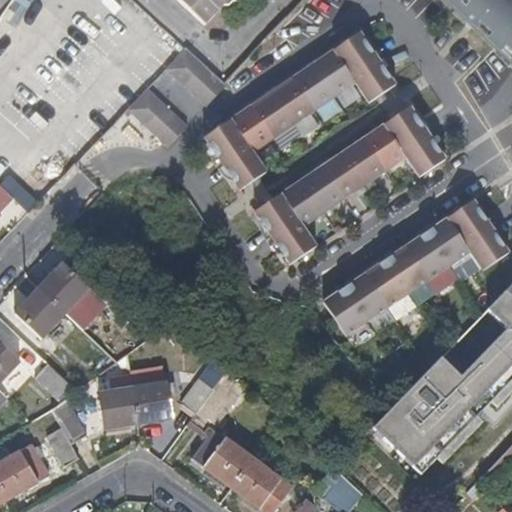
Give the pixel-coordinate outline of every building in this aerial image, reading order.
[(0,0),(0,19),(13,0),(0,0)] [(231,5),(235,0),(173,0),(172,2),(201,29),(224,5),(231,5)] [(511,0),(446,0),(462,15),(511,62),(511,0)] [(248,154),(337,96),(352,86),(354,87),(366,106),(393,88),(357,35),(264,97),(200,138),(235,192),(261,175),(248,154)] [(220,84),(184,51),(165,71),(202,107),(221,87),(220,84)] [(184,129),(145,92),(126,112),(166,150),(184,129)] [(345,199),(402,161),(415,182),(443,164),(423,134),(407,111),(350,148),(304,178),(249,214),(284,267),(311,250),(298,230),(345,199)] [(380,314),(465,258),(477,276),(503,259),(468,206),(354,281),(315,306),(339,340),(346,337),(380,314)] [(89,290),(65,266),(41,291),(66,315),(89,290)] [(66,315),(41,291),(16,316),(41,341),(66,315)] [(508,395),(511,390),(511,292),(509,293),(511,297),(511,301),(498,315),(492,310),(457,345),(508,395)] [(0,384),(20,363),(0,343),(0,384)] [(508,395),(457,345),(431,372),(427,375),(479,426),(508,395)] [(77,394),(48,366),(35,380),(60,402),(62,405),(66,402),(77,394)] [(133,391),(131,378),(112,380),(115,394),(133,391)] [(157,422),(148,396),(159,393),(168,390),(168,386),(133,391),(139,426),(157,422)] [(139,426),(133,391),(115,394),(99,396),(103,431),(139,426)] [(258,463),(212,429),(229,404),(216,391),(190,426),(209,441),(195,460),(238,491),(258,463)] [(167,413),(161,393),(149,397),(156,417),(167,413)] [(86,437),(66,402),(62,405),(52,411),(63,430),(72,445),(86,437)] [(80,459),(72,445),(63,430),(49,437),(66,467),(80,459)] [(385,509),(409,486),(367,442),(343,464),(385,509)] [(50,476),(32,447),(0,465),(0,486),(8,500),(50,476)] [(267,511),(280,511),(295,492),(258,463),(238,491),(267,511)] [(361,494),(335,470),(321,487),(319,498),(336,511),(352,511),(364,497),(361,494)] [(317,511),(318,509),(308,502),(300,511),(317,511)]
